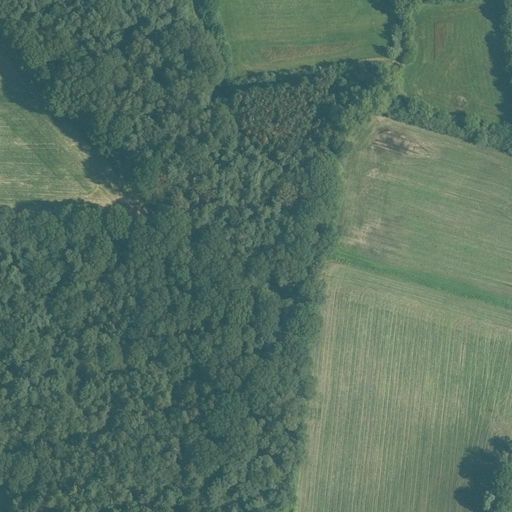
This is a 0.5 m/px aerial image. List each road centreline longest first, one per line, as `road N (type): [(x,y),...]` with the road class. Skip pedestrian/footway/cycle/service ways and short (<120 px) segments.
road 1 (track): [(203,511),(237,344),(234,290),(0,25)]
road 2 (track): [(0,502),(208,485)]
